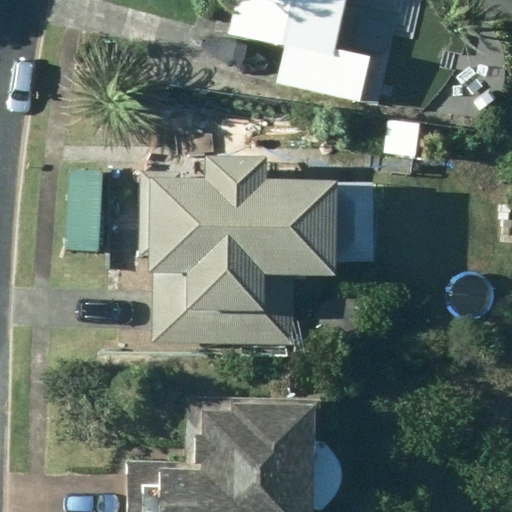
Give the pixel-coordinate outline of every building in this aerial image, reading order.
[(227,0),(221,30),(281,43),(272,79),(355,99),(365,53),(329,44),(339,0),(227,0)] [(251,109),(213,108),(213,127),(251,128),(251,109)] [(290,342),(291,269),(325,270),(326,174),(255,174),(255,152),(198,150),(197,174),(138,173),(137,266),(149,266),(149,342),(290,342)] [(364,299),(316,297),(314,348),(361,351),(364,299)] [(302,511),(304,437),(317,437),(318,399),(183,396),(182,458),(124,457),(122,511),(302,511)]
